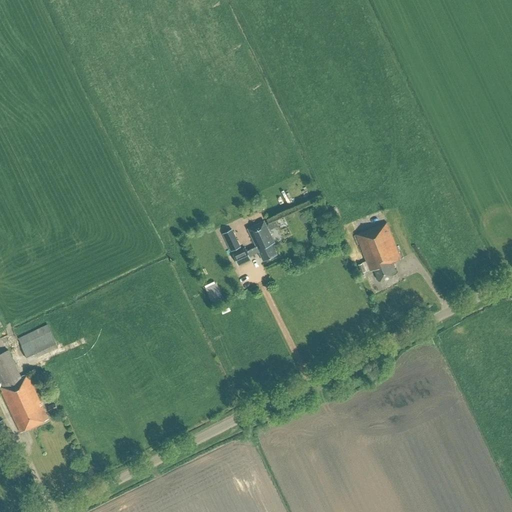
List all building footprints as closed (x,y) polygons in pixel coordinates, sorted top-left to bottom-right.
[(273,46),(268,49),(272,55),(277,51),(273,46)] [(371,211),(390,207),(389,200),(369,204),(371,211)] [(429,222),(424,205),(412,208),(416,226),(429,222)] [(274,242),(263,221),(248,228),(257,246),(247,250),(245,247),(233,253),(238,264),(251,258),(250,256),(259,251),(264,260),(276,254),(271,243),(274,242)] [(396,274),(391,262),(400,258),(386,222),(356,234),(370,270),(374,269),(379,281),(396,274)] [(240,246),(232,230),(222,234),(230,251),(240,246)] [(223,299),(237,293),(235,288),(221,293),(223,299)] [(17,312),(11,314),(15,329),(21,328),(17,312)] [(58,346),(47,324),(19,338),(29,360),(58,346)] [(0,388),(20,431),(48,418),(27,373),(21,376),(8,350),(0,353),(0,379),(2,385),(0,386),(0,388)] [(54,403),(47,406),(50,412),(57,409),(54,403)]
